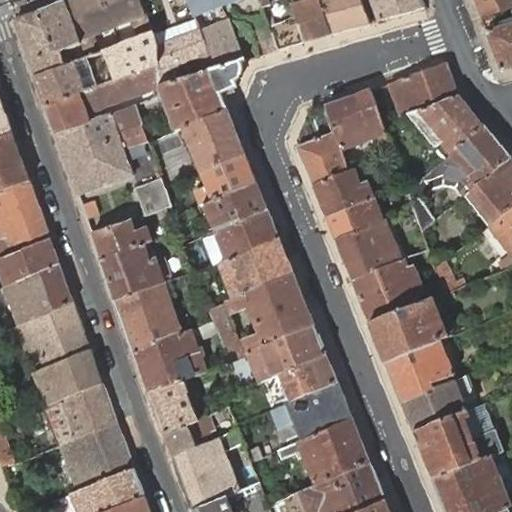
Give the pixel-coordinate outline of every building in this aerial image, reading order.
[(71,0),(66,2),(73,21),(81,42),(114,30),(103,0),(71,0)] [(141,0),(103,0),(114,30),(148,17),(141,0)] [(189,0),(190,2),(195,17),(239,0),(189,0)] [(259,0),(263,8),(270,6),(268,0),(259,0)] [(293,9),(296,17),(306,44),(333,36),(319,0),(293,9)] [(319,0),(333,36),(371,25),(361,0),(319,0)] [(361,0),(371,25),(381,22),(373,0),(361,0)] [(422,0),(373,0),(381,22),(426,9),(422,0)] [(511,0),(474,0),(482,19),(494,14),(511,7),(511,0)] [(73,21),(66,2),(40,12),(15,21),(36,78),(68,66),(63,48),(81,42),(73,21)] [(504,71),(511,68),(511,22),(499,27),(494,14),(482,19),(487,32),(502,70),(504,71)] [(270,27),(279,52),(306,44),(296,17),(270,27)] [(201,31),(196,20),(155,35),(158,45),(158,47),(201,31)] [(230,20),(201,31),(215,70),(241,63),(245,62),(230,20)] [(255,30),(264,56),(279,52),(270,27),(268,21),(257,25),(255,30)] [(201,31),(158,47),(159,64),(160,87),(215,70),(201,31)] [(107,51),(103,53),(113,81),(118,79),(123,78),(159,64),(158,47),(158,45),(155,35),(154,34),(121,46),(116,48),(112,50),(107,51)] [(36,78),(46,107),(81,94),(87,91),(94,89),(99,87),(88,58),(83,60),(76,63),(68,66),(36,78)] [(174,125),(177,132),(185,129),(228,110),(221,94),(238,88),(235,82),(239,79),(243,73),(243,69),(241,63),(215,70),(160,87),(161,97),(161,99),(163,100),(176,109),(182,122),(174,125)] [(447,63),(390,84),(402,117),(408,115),(460,97),(447,63)] [(46,107),(57,135),(91,122),(87,113),(153,89),(156,98),(161,97),(160,87),(159,64),(123,78),(118,79),(113,81),(99,87),(94,89),(87,91),(81,94),(46,107)] [(383,159),(394,155),(387,133),(383,124),(372,91),(327,107),(336,133),(342,150),(381,135),(387,152),(381,154),(383,159)] [(453,155),(485,127),(460,97),(408,115),(426,137),(433,131),(446,148),(440,153),(446,160),(453,155)] [(0,138),(14,134),(2,100),(0,100),(0,138)] [(176,109),(163,100),(174,125),(182,122),(176,109)] [(57,135),(78,195),(135,175),(125,149),(120,132),(144,126),(144,125),(137,105),(91,122),(57,135)] [(299,148),(315,186),(350,172),(342,150),(336,133),(327,107),(308,114),(297,141),(299,148)] [(204,173),(247,156),(228,110),(185,129),(204,173)] [(120,132),(125,149),(150,142),(144,126),(120,132)] [(479,186),(511,158),(485,127),(453,155),(446,160),(424,178),(408,191),(414,210),(423,233),(436,222),(418,200),(432,189),(443,184),(455,186),(465,198),(479,186)] [(433,131),(426,137),(440,153),(446,148),(433,131)] [(0,192),(31,182),(14,134),(0,138),(0,192)] [(204,173),(202,174),(208,189),(198,194),(203,207),(207,205),(214,203),(258,185),(247,156),(204,173)] [(511,208),(511,158),(479,186),(465,198),(469,204),(477,197),(491,215),(484,221),(489,227),(511,208)] [(315,186),(328,217),(374,199),(368,185),(361,188),(354,171),(350,172),(315,186)] [(166,189),(163,180),(136,188),(146,216),(168,209),(172,207),(166,189)] [(0,260),(51,239),(31,182),(0,192),(0,260)] [(218,232),(269,211),(258,185),(214,203),(207,205),(218,232)] [(469,204),(484,221),(491,215),(477,197),(469,204)] [(328,217),(337,240),(383,223),(374,199),(328,217)] [(203,207),(200,208),(211,235),(218,232),(207,205),(203,207)] [(511,208),(489,227),(493,233),(501,227),(511,240),(511,256),(511,257),(510,258),(511,259),(511,261),(504,268),(507,271),(511,268),(511,208)] [(230,262),(281,241),(269,211),(218,232),(224,246),(230,262)] [(337,240),(353,281),(403,261),(388,227),(399,222),(397,217),(383,223),(337,240)] [(131,222),(92,234),(102,261),(145,246),(151,243),(148,232),(135,236),(131,222)] [(511,240),(501,227),(493,233),(511,257),(511,256),(511,240)] [(211,235),(203,238),(208,252),(224,246),(218,232),(211,235)] [(0,272),(7,288),(8,288),(61,265),(51,239),(0,260),(0,272)] [(230,262),(222,265),(236,300),(295,275),(281,241),(230,262)] [(145,246),(102,261),(116,301),(164,284),(156,261),(151,263),(145,246)] [(408,270),(404,261),(403,261),(353,281),(371,325),(422,304),(418,296),(408,270)] [(457,290),(444,262),(436,269),(445,295),(457,290)] [(75,304),(61,265),(8,288),(7,288),(18,317),(22,325),(23,325),(75,304)] [(408,270),(418,296),(425,293),(415,267),(408,270)] [(236,300),(230,302),(234,313),(251,307),(262,336),(246,343),(250,354),(316,326),(295,275),(236,300)] [(164,284),(116,301),(135,352),(182,335),(169,298),(176,295),(171,281),(164,284)] [(441,319),(434,300),(422,304),(371,325),(387,363),(449,338),(459,334),(451,316),(441,319)] [(91,351),(75,304),(23,325),(22,325),(18,327),(29,352),(39,348),(48,367),(91,351)] [(226,304),(209,311),(214,323),(218,332),(230,362),(246,355),(226,304)] [(182,335),(135,352),(150,394),(184,381),(207,372),(196,341),(218,332),(214,323),(192,331),(182,335)] [(316,326),(250,354),(263,382),(283,374),(327,355),(316,326)] [(387,363),(403,402),(441,387),(439,382),(463,372),(449,338),(387,363)] [(50,405),(103,383),(91,351),(48,367),(37,372),(50,405)] [(294,402),(338,383),(327,355),(283,374),(294,402)] [(476,396),(467,376),(454,381),(441,387),(403,402),(415,434),(467,412),(463,402),(476,396)] [(184,381),(150,394),(156,412),(165,434),(198,422),(193,409),(187,394),(189,393),(184,381)] [(118,425),(103,383),(50,405),(43,407),(46,415),(54,411),(64,438),(50,444),(53,450),(61,446),(118,425)] [(303,441),(354,420),(338,383),(294,402),(288,404),(290,409),(303,441)] [(198,390),(189,393),(187,394),(193,409),(203,405),(198,390)] [(279,432),(296,424),(288,404),(270,412),(279,432)] [(485,405),(467,412),(478,439),(496,432),(485,405)] [(41,417),(50,444),(64,438),(54,411),(46,415),(41,417)] [(415,434),(434,479),(487,459),(489,458),(504,452),(496,432),(478,439),(467,412),(415,434)] [(198,422),(165,434),(174,457),(214,441),(210,432),(215,430),(210,417),(198,422)] [(320,485),(371,463),(354,420),(303,441),(302,442),(280,451),(284,459),(305,450),(320,485)] [(247,422),(238,426),(239,430),(253,462),(263,458),(247,422)] [(16,464),(1,424),(0,424),(0,453),(5,468),(16,464)] [(136,470),(118,425),(61,446),(80,492),(136,470)] [(214,441),(174,457),(195,510),(218,502),(230,497),(262,483),(253,462),(239,430),(214,441)] [(33,457),(24,461),(28,471),(38,467),(33,457)] [(502,511),(506,511),(509,510),(489,458),(487,459),(434,479),(447,511),(502,511)] [(297,495),(271,505),(274,511),(361,511),(387,502),(371,463),(320,485),(297,495)] [(110,511),(146,498),(136,470),(80,492),(73,495),(79,511),(110,511)] [(274,511),(271,505),(262,483),(230,497),(236,511),(274,511)] [(60,500),(64,511),(79,511),(73,495),(60,500)] [(218,502),(195,510),(195,511),(236,511),(230,497),(218,502)] [(151,511),(146,498),(110,511),(151,511)] [(390,511),(387,502),(361,511),(390,511)]
